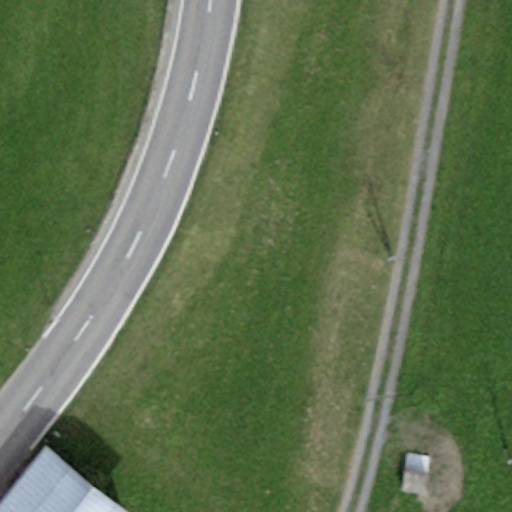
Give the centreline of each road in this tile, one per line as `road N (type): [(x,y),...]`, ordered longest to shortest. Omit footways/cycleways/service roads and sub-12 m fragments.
road 1 (track): [(339,511),(440,79),(447,0)]
road 2 (secondary): [(209,0),(160,175),(105,300),(0,444)]
